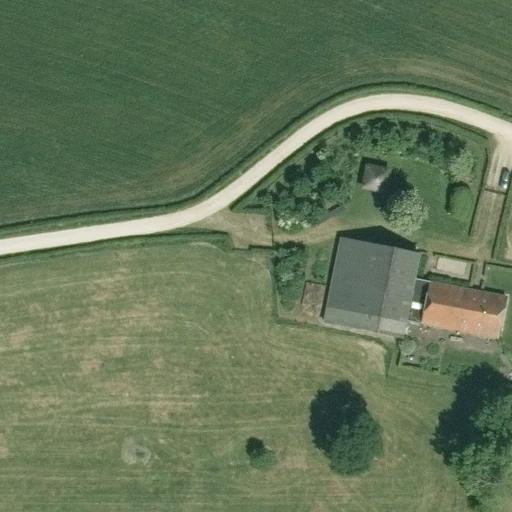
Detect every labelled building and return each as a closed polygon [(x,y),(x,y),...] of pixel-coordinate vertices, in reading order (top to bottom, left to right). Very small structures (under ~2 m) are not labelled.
[(363,199),(372,182),(355,174),(347,192),(363,199)] [(467,195),(452,191),(446,215),(461,219),(467,195)] [(228,237),(229,249),(246,248),(245,236),(228,237)] [(418,324),(426,282),(413,280),(418,255),(341,240),(324,323),(401,339),(405,321),(418,324)] [(498,339),(506,297),(426,282),(418,324),(498,339)]
